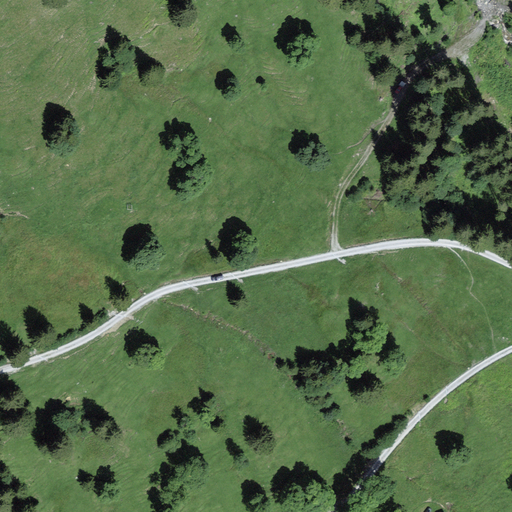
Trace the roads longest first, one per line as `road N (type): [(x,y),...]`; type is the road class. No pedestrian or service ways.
road 1 (track): [(511,265),(423,241),(177,286),(85,339),(0,370)]
road 2 (track): [(334,255),(338,190),(397,117),(417,65),(511,11)]
road 3 (track): [(339,511),(431,403),(511,349)]
